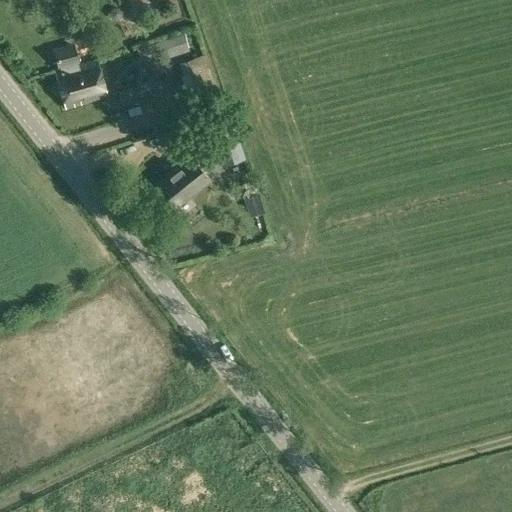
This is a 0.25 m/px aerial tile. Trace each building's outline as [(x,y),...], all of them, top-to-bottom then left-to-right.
[(110,14),(113,19),(119,19),(122,14),(119,9),(113,10),(110,14)] [(188,49),(183,35),(169,39),(175,54),(188,49)] [(108,96),(98,60),(80,65),(74,45),(55,51),(60,70),(56,72),(66,108),(108,96)] [(180,62),(195,108),(220,100),(205,54),(180,62)] [(119,91),(123,104),(141,98),(138,86),(119,91)] [(208,119),(223,165),(246,158),(231,112),(208,119)] [(157,184),(176,208),(211,180),(192,156),(157,184)]
